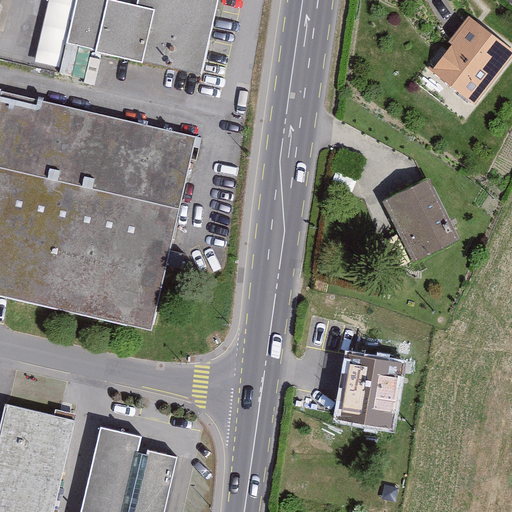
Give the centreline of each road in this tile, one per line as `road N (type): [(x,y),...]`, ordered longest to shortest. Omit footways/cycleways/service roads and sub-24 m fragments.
road 1 (secondary): [(314,0),(264,395)]
road 2 (unclassified): [(0,345),(135,377),(264,395)]
road 3 (track): [(276,281),(511,348)]
road 4 (unknown): [(295,128),(360,140),(412,166)]
